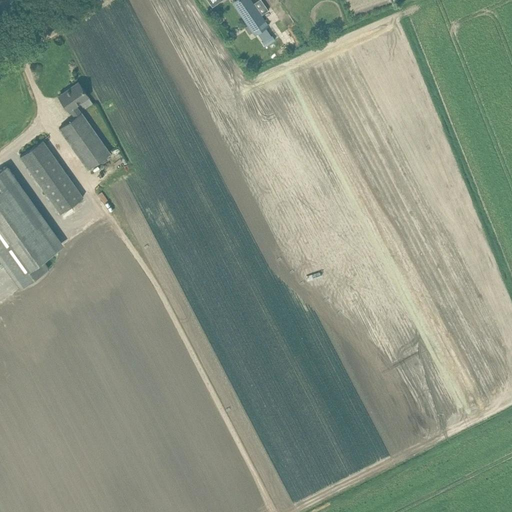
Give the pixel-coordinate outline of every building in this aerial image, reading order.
[(248,25),(262,16),(250,0),(236,0),(232,3),(248,25)] [(269,26),(262,16),(248,25),(255,35),(257,34),(261,39),(271,33),(267,27),(269,26)] [(272,35),(262,42),(265,46),(275,39),(272,35)] [(59,128),(65,136),(87,168),(110,152),(81,112),(81,113),(76,105),(88,96),(84,90),(78,82),(58,96),(69,110),(69,109),(75,117),(59,128)] [(60,213),(83,197),(42,140),(20,156),(60,213)] [(49,242),(8,184),(16,179),(7,165),(0,169),(0,259),(20,288),(49,268),(43,259),(56,250),(50,241),(49,242)]
